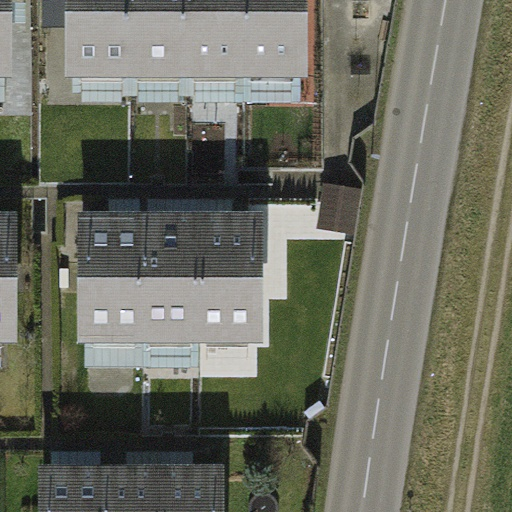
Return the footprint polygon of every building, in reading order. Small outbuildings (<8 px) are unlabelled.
[(21,0),(0,0),(0,81),(22,81),(21,0)] [(315,0),(72,0),(72,85),(316,85),(315,0)] [(25,217),(0,217),(0,348),(26,349),(25,217)] [(271,218),(85,217),(85,348),(270,350),(271,218)] [(233,511),(234,472),(45,472),(45,511),(233,511)]
